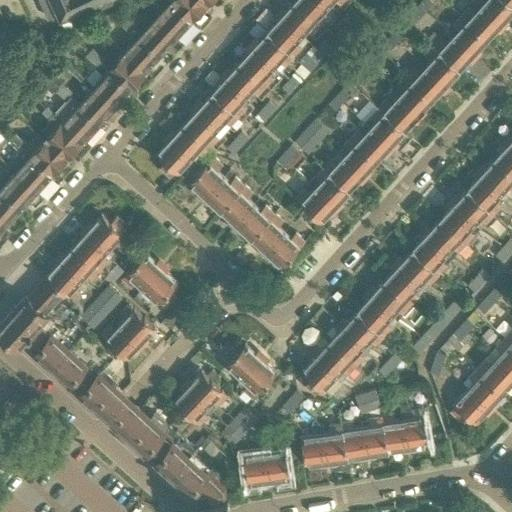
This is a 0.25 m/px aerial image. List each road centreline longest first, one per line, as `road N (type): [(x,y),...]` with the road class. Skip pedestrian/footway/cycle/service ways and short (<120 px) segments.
road 1 (residential): [(237,282),(272,316),(291,311),(511,67)]
road 2 (residential): [(178,511),(0,345)]
road 3 (residential): [(260,511),(489,474)]
road 4 (residential): [(105,155),(246,0)]
road 5 (residential): [(105,155),(237,282)]
road 6 (residential): [(130,397),(237,282)]
road 7 (residential): [(0,271),(105,155)]
